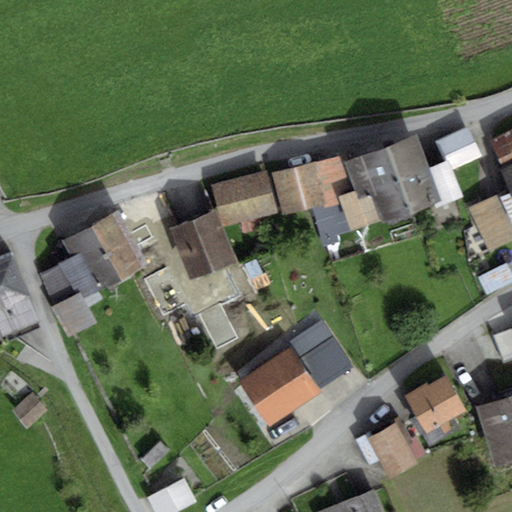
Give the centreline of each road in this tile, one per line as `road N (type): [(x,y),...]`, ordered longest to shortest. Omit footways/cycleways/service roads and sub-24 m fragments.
road 1 (residential): [(17,229),(252,160),(511,99)]
road 2 (residential): [(511,294),(416,358),(230,511)]
road 3 (residential): [(136,511),(66,369),(17,229)]
